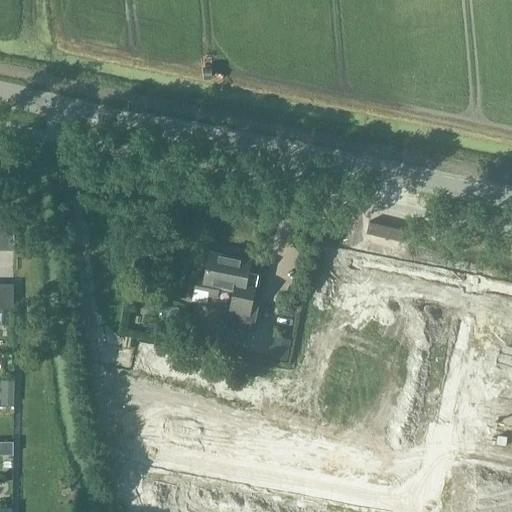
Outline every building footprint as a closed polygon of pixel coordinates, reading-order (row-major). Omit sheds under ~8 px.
[(2,252),(14,252),(14,226),(2,226),(2,252)] [(249,259),(210,251),(205,278),(196,276),(192,301),(206,303),(208,296),(217,298),(220,287),(233,289),(226,326),(253,333),(259,303),(251,302),(257,274),(247,272),(249,259)] [(316,278),(312,296),(316,297),(313,316),(338,321),(336,330),(354,334),(363,288),(348,285),(351,267),(324,261),(320,279),(316,278)] [(380,291),(372,332),(401,337),(404,324),(424,328),(433,280),(400,274),(397,290),(396,294),(380,291)] [(14,285),(2,285),(2,310),(14,311),(14,285)] [(269,358),(286,362),(290,341),(273,338),(269,358)] [(172,342),(171,350),(182,352),(184,344),(172,342)] [(184,344),(182,352),(194,354),(196,346),(184,344)] [(213,357),(212,365),(224,367),(225,359),(213,357)] [(225,359),(224,367),(235,370),(237,362),(225,359)] [(156,372),(149,408),(172,412),(178,376),(156,372)] [(178,376),(172,412),(193,416),(199,380),(178,376)] [(329,379),(327,387),(339,389),(340,381),(329,379)] [(199,380),(193,416),(214,420),(221,384),(199,380)] [(340,381),(339,389),(351,391),(352,383),(340,381)] [(373,381),(371,389),(383,391),(384,383),(373,381)] [(384,383),(383,391),(394,393),(396,385),(384,383)] [(221,384),(214,420),(236,425),(243,388),(221,384)] [(312,402),(305,438),(328,443),(335,406),(312,402)] [(335,406),(328,443),(349,447),(356,410),(335,406)] [(356,410),(349,447),(370,451),(377,414),(356,410)] [(377,414),(370,451),(392,455),(399,418),(377,414)] [(0,430),(0,441),(18,443),(20,433),(0,430)] [(313,511),(267,495),(260,511),(313,511)]
